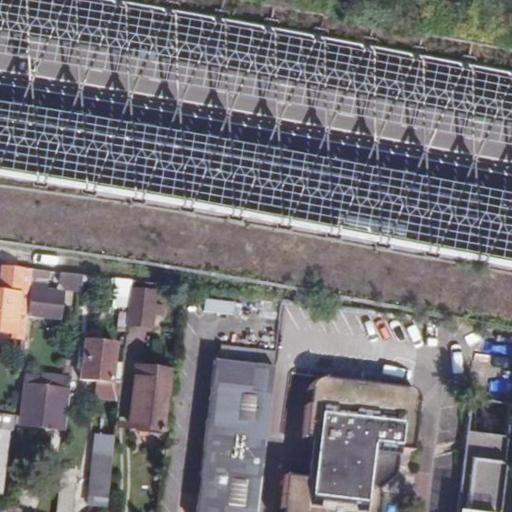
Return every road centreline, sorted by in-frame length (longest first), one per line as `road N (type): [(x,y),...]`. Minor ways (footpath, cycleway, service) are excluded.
road 1 (motorway): [(511,129),(0,40)]
road 2 (trunk): [(0,214),(511,299)]
road 3 (motorway): [(511,70),(151,0)]
road 4 (motorway): [(194,163),(511,219)]
road 5 (motorway): [(0,123),(194,163)]
road 6 (trunk): [(0,141),(194,163)]
road 7 (trunk): [(511,26),(383,0)]
